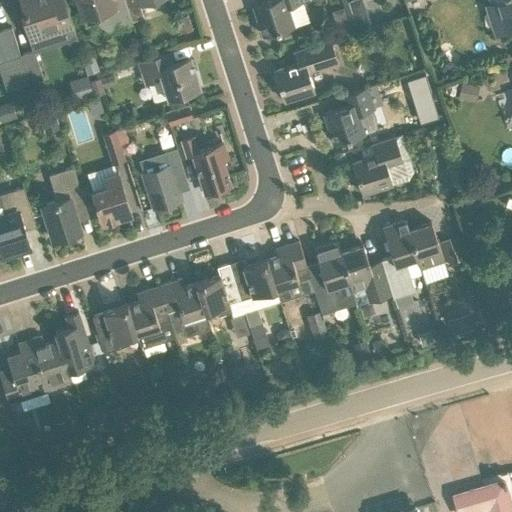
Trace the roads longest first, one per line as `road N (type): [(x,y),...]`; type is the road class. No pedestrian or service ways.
road 1 (tertiary): [(6,511),(511,361)]
road 2 (residential): [(0,294),(274,205)]
road 3 (residential): [(274,205),(211,0)]
road 4 (residential): [(274,205),(436,205)]
